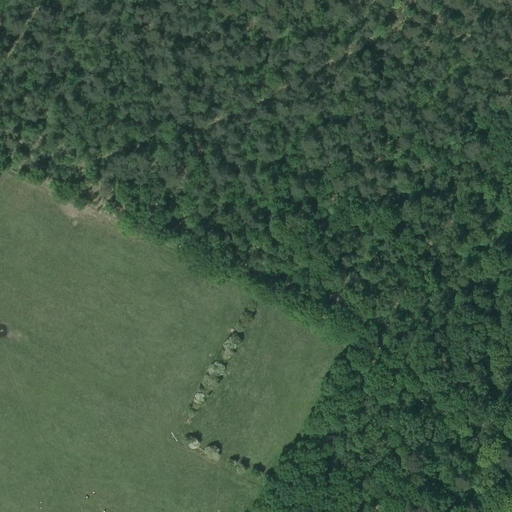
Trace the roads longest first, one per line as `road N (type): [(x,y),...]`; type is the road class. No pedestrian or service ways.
road 1 (track): [(0,131),(223,250),(270,252),(314,275),(338,288),(389,346),(511,405)]
road 2 (track): [(68,166),(211,122),(423,15)]
road 3 (track): [(511,91),(376,333)]
road 4 (track): [(400,0),(511,85)]
